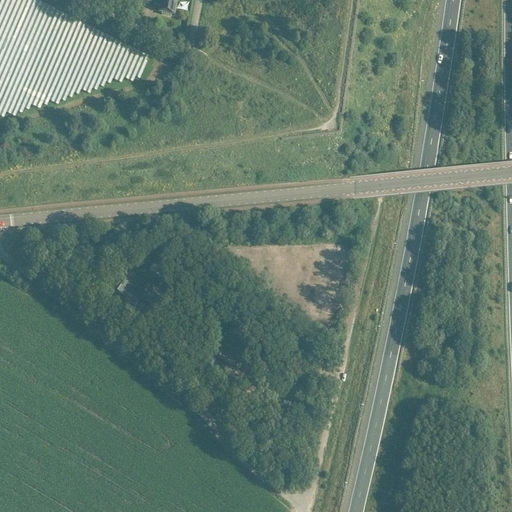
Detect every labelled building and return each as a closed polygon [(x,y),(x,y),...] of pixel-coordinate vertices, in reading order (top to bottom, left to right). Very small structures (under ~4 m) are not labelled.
[(173,15),(176,0),(155,0),(154,6),(155,6),(155,3),(161,4),(160,12),(162,13),(161,15),(171,17),(171,15),(173,15)] [(166,283),(173,274),(155,262),(149,271),(166,283)] [(161,311),(169,300),(130,273),(117,292),(125,297),(115,312),(126,320),(141,298),(161,311)] [(261,302),(259,305),(272,313),(273,310),(277,303),(265,296),(261,302)] [(205,396),(211,388),(208,385),(213,379),(225,364),(224,363),(229,356),(237,362),(251,345),(232,329),(218,346),(221,349),(215,356),(210,352),(194,373),(198,377),(192,385),(205,396)]
